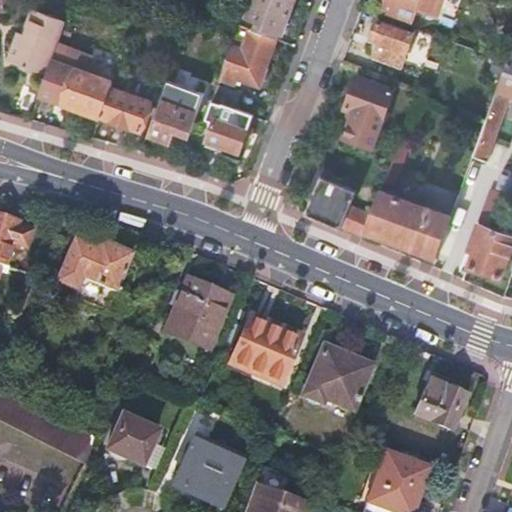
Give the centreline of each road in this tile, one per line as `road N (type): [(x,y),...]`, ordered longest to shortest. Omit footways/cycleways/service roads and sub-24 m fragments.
road 1 (secondary): [(252,233),(511,335)]
road 2 (secondary): [(0,149),(118,182),(252,233)]
road 3 (residential): [(252,233),(337,0)]
road 4 (residential): [(471,511),(511,399)]
